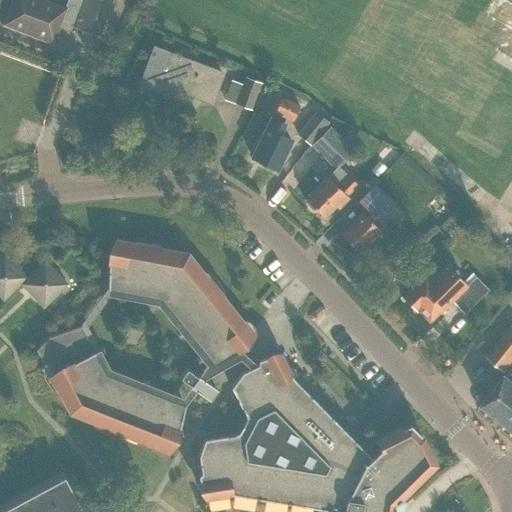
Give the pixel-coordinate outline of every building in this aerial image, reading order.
[(66,0),(64,8),(42,0),(12,0),(3,24),(52,42),(61,18),(74,23),(73,26),(89,32),(101,0),(66,0)] [(165,72),(174,75),(169,86),(211,102),(222,73),(213,70),(154,48),(140,84),(158,91),(165,72)] [(234,107),(249,113),(259,86),(244,80),(234,107)] [(275,112),(293,121),(299,106),(281,98),(275,112)] [(298,135),(310,145),(328,122),(316,112),(298,135)] [(252,157),(276,169),(290,140),(278,134),(283,124),(271,118),(266,128),(252,157)] [(356,184),(348,176),(338,167),(344,160),(353,149),(330,127),(312,146),(334,168),(305,198),(323,217),(335,205),(338,208),(347,198),(345,195),(356,184)] [(375,217),(381,223),(396,208),(375,187),(358,200),(367,209),(363,214),(362,212),(340,234),(358,253),(380,231),(370,221),(375,217)] [(416,233),(402,246),(410,254),(423,240),(416,233)] [(117,240),(108,255),(107,289),(160,298),(214,365),(240,350),(248,337),(241,327),(243,323),(187,253),(117,240)] [(26,277),(3,254),(0,256),(0,296),(3,299),(20,283),(21,283),(26,277)] [(375,270),(388,283),(401,270),(388,257),(375,270)] [(66,284),(44,261),(21,283),(44,306),(66,284)] [(452,301),(464,313),(488,289),(476,276),(467,285),(447,264),(430,280),(425,275),(402,297),(414,309),(416,306),(429,319),(438,310),(440,312),(452,301)] [(511,325),(486,356),(508,374),(506,375),(505,375),(481,404),(511,429),(511,325)] [(184,405),(105,373),(80,326),(48,337),(36,349),(44,365),(69,413),(153,446),(157,442),(168,447),(178,435),(184,405)] [(392,511),(393,504),(431,467),(419,441),(421,436),(409,423),(372,442),(364,450),(292,378),(280,353),(257,360),(257,364),(241,372),(231,386),(245,415),(235,434),(203,439),(198,456),(201,473),(198,476),(205,498),(232,494),(325,510),(325,511),(392,511)] [(189,386),(200,394),(208,400),(216,389),(197,375),(197,376),(186,368),(179,377),(190,385),(189,386)] [(82,511),(61,471),(0,504),(0,511),(82,511)]
